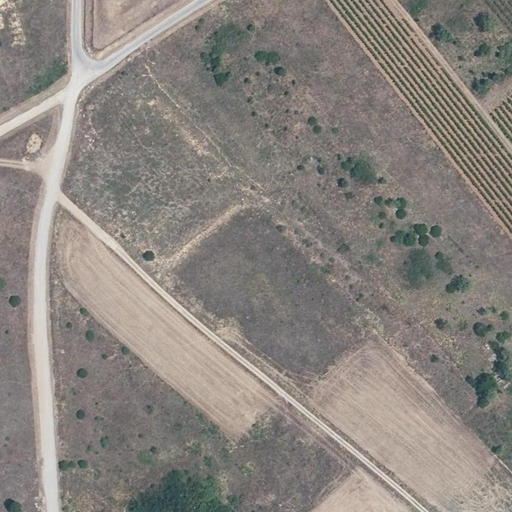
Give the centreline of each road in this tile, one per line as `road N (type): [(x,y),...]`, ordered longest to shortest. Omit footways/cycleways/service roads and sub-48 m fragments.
road 1 (track): [(51,511),(39,287),(73,87),(0,135)]
road 2 (track): [(52,193),(421,511)]
road 3 (unclassified): [(201,0),(73,87)]
